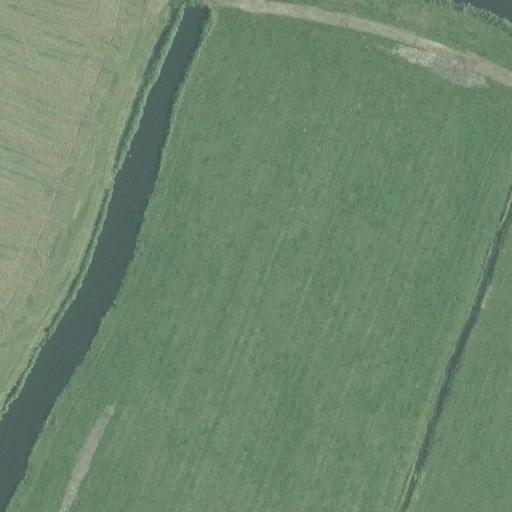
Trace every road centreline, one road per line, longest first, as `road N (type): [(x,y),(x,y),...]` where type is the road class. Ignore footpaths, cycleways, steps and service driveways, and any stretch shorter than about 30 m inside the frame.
road 1 (track): [(157,0),(70,232),(0,382)]
road 2 (track): [(511,84),(422,44),(218,0)]
